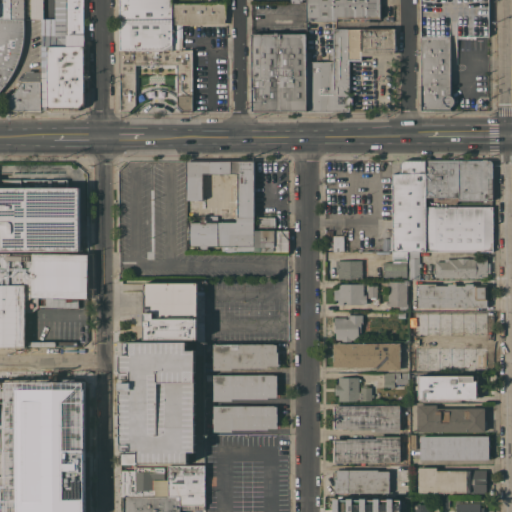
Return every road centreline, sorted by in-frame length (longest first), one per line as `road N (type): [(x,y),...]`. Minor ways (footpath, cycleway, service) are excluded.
road 1 (residential): [(105,511),(103,137)]
road 2 (residential): [(308,511),(307,137)]
road 3 (primary): [(411,134),(143,137)]
road 4 (residential): [(103,137),(102,0)]
road 5 (residential): [(241,137),(241,0)]
road 6 (residential): [(411,134),(410,0)]
road 7 (residential): [(511,133),(511,0)]
